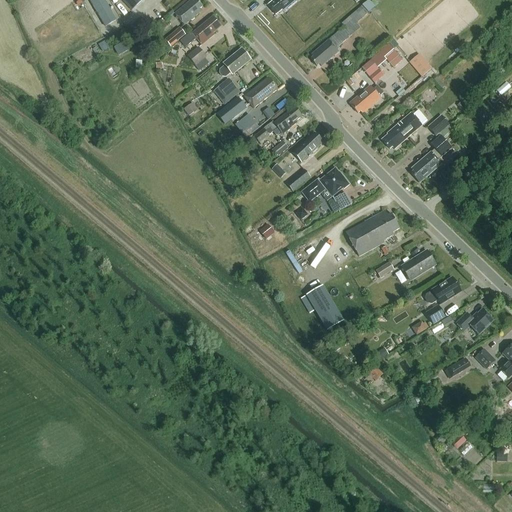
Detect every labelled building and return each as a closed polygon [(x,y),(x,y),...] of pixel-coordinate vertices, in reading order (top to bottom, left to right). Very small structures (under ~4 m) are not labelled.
[(91,0),(106,26),(117,20),(105,0),(91,0)] [(121,0),(132,12),(144,0),(143,0),(121,0)] [(201,10),(203,8),(196,0),(194,2),(192,0),(191,0),(174,15),(185,27),(203,12),(201,10)] [(282,11),(283,12),(297,0),(273,0),(274,1),(268,6),(276,16),(282,11)] [(356,12),(350,17),(356,24),(362,19),(356,12)] [(213,34),(221,27),(213,17),(193,35),(196,38),(202,45),(214,35),(213,34)] [(161,21),(158,24),(158,25),(162,31),(167,26),(164,21),(161,21)] [(314,58),(312,60),(317,66),(319,64),(321,66),(339,52),(336,49),(351,36),(344,27),(329,40),(329,41),(312,55),(314,58)] [(178,29),(163,41),(169,48),(184,35),(178,29)] [(191,32),(180,42),(185,48),(196,38),(193,35),(191,32)] [(127,41),(118,46),(123,54),(132,49),(127,41)] [(394,41),(389,45),(393,50),(398,46),(394,41)] [(389,45),(370,61),(374,65),(384,57),(387,61),(393,68),(402,60),(393,50),(389,45)] [(187,57),(199,72),(208,64),(204,59),(206,58),(198,48),(187,57)] [(233,75),(251,60),(242,49),(224,65),(225,66),(221,69),(221,72),(223,75),(226,75),(230,72),(233,75)] [(431,69),(419,55),(409,63),(421,78),(431,69)] [(369,62),(361,68),(364,72),(374,83),(382,76),(383,76),(377,69),(374,65),(370,61),(369,62)] [(228,79),(218,88),(229,102),(240,93),(228,79)] [(254,109),(277,90),(268,79),(245,98),(254,109)] [(353,106),(351,107),(358,115),(359,113),(361,112),(363,115),(364,113),(381,99),(379,97),(383,94),(378,87),(377,87),(373,90),(370,87),(354,102),(355,103),(353,106)] [(402,89),(396,94),(399,97),(405,92),(402,89)] [(231,119),(245,108),(238,99),(224,111),(231,119)] [(461,103),(457,107),(462,112),(465,108),(461,103)] [(190,105),(184,110),(189,117),(195,112),(190,105)] [(271,107),(266,110),(270,118),(275,115),(271,107)] [(295,123),(302,117),(295,108),(275,124),(274,122),(265,129),(255,137),(260,144),(270,136),(273,133),(278,129),(282,134),(283,135),(296,124),(295,123)] [(412,112),(398,125),(388,134),(389,135),(386,138),(387,140),(384,142),(390,149),(393,146),(395,149),(422,124),(412,112)] [(236,124),(244,134),(258,124),(250,114),(236,124)] [(441,116),(427,128),(436,137),(449,126),(441,116)] [(450,126),(439,135),(441,136),(444,140),(455,131),(450,126)] [(278,129),(273,133),(277,138),(282,134),(278,129)] [(314,132),(292,154),(302,164),(324,143),(314,132)] [(435,150),(432,153),(431,152),(413,168),(416,171),(413,173),(419,180),(421,178),(424,180),(442,164),(439,160),(452,149),(444,140),(441,136),(430,145),(435,150)] [(283,142),(272,151),(277,158),(288,149),(283,142)] [(277,165),(272,170),(280,179),(286,174),(277,165)] [(215,166),(212,172),(217,175),(220,169),(215,166)] [(311,202),(316,198),(322,194),(327,201),(332,197),(333,197),(344,189),(345,190),(350,185),(345,179),(344,180),(336,169),(321,181),(320,180),(309,188),(303,193),(311,202)] [(304,170),(286,184),(292,192),(310,178),(304,170)] [(351,205),(345,194),(334,200),(336,204),(340,211),(341,211),(351,205)] [(334,214),(340,211),(336,204),(330,207),(334,214)] [(308,216),(303,209),(296,215),(301,221),(308,216)] [(385,211),(345,233),(358,257),(384,243),(383,242),(393,236),(392,234),(399,229),(391,215),(387,217),(385,211)] [(261,230),(259,231),(262,236),(266,240),(274,234),(273,232),(267,225),(261,230)] [(386,247),(381,250),(385,257),(390,254),(386,247)] [(410,281),(435,266),(426,252),(401,267),(410,281)] [(389,263),(375,272),(380,279),(394,271),(389,263)] [(441,305),(461,292),(452,278),(432,291),(432,292),(426,295),(425,300),(428,304),(432,305),(438,301),(441,305)] [(343,322),(322,287),(301,300),(310,315),(315,312),(327,332),(343,322)] [(433,325),(445,318),(438,306),(426,314),(433,325)] [(493,321),(482,310),(474,318),(473,317),(471,319),(466,314),(456,324),(463,332),(469,327),(478,336),(493,321)] [(445,329),(455,323),(451,317),(441,323),(445,329)] [(501,372),(497,376),(502,382),(506,378),(507,379),(511,374),(511,344),(503,353),(509,359),(498,369),(501,372)] [(385,349),(379,352),(383,359),(389,355),(385,349)] [(486,370),(495,362),(484,350),(475,359),(486,370)] [(454,366),(447,371),(451,378),(459,373),(454,366)] [(376,368),(369,375),(376,382),(383,374),(376,368)] [(441,431),(436,440),(441,443),(446,435),(441,431)] [(461,435),(451,444),(455,448),(457,450),(466,442),(461,435)] [(450,442),(447,445),(452,450),(455,448),(451,444),(450,442)] [(507,454),(496,454),(496,463),(507,463),(507,454)]
